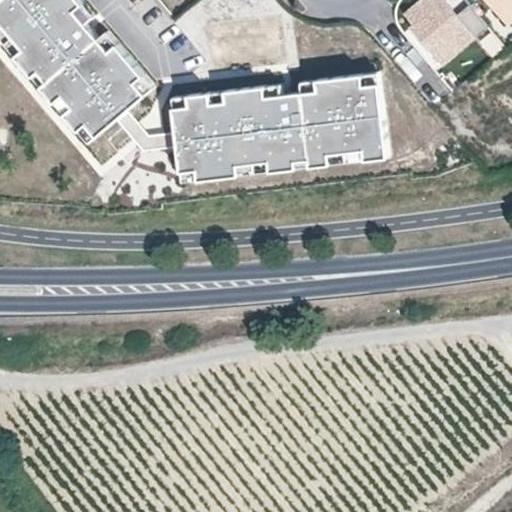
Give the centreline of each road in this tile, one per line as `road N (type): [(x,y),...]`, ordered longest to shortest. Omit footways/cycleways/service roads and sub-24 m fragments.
road 1 (track): [(0,375),(40,384),(98,378),(172,369),(239,348),(281,350),(511,321)]
road 2 (secondary): [(16,293),(298,278),(511,256)]
